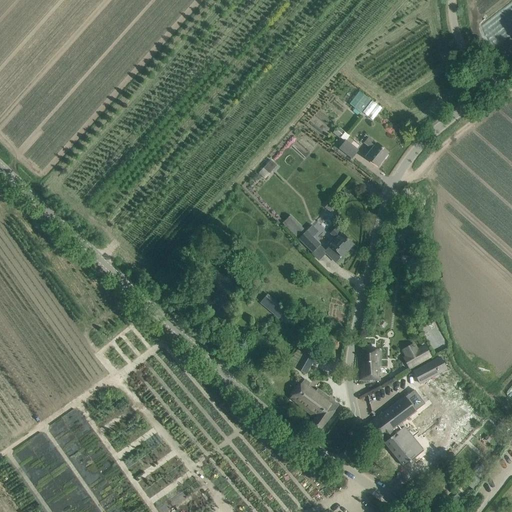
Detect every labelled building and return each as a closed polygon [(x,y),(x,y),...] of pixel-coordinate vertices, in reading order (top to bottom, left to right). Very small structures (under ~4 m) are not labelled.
[(358,90),(349,104),(375,120),(383,106),(358,90)] [(377,166),(387,152),(369,138),(365,143),(372,149),(366,157),(377,166)] [(345,141),(339,149),(352,159),(358,151),(345,141)] [(283,224),(296,237),(304,229),(291,215),(283,224)] [(334,262),(352,245),(342,234),(341,235),(335,229),(329,235),(336,242),(325,252),(334,262)] [(305,232),(298,239),(312,252),(319,245),(305,232)] [(413,263),(413,256),(401,255),(401,263),(413,263)] [(267,295),(261,302),(286,326),(293,319),(267,295)] [(302,343),(292,361),(297,364),(295,367),(306,373),(318,353),(302,343)] [(358,345),(356,381),(380,382),(381,351),(372,351),(373,345),(358,345)] [(424,346),(405,355),(411,367),(430,358),(424,346)] [(417,370),(413,372),(420,383),(438,373),(432,362),(417,370)] [(451,390),(458,393),(464,382),(457,378),(451,390)] [(302,382),(290,399),(314,418),(308,426),(317,433),(338,406),(317,389),(315,392),(302,382)] [(465,400),(473,390),(466,384),(457,394),(465,400)] [(404,397),(370,423),(384,442),(400,428),(397,425),(415,411),(404,397)] [(384,442),(403,466),(423,451),(403,426),(400,429),(384,442)]
